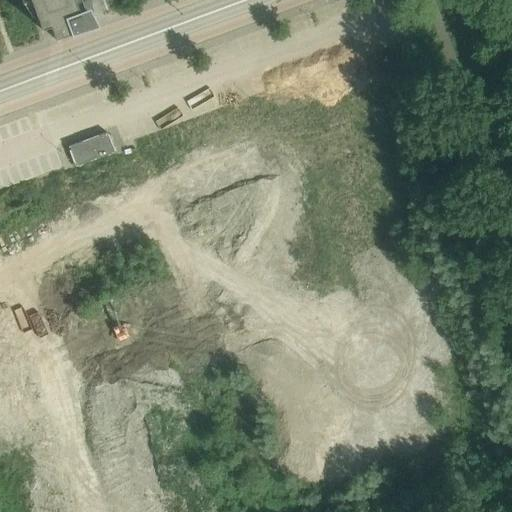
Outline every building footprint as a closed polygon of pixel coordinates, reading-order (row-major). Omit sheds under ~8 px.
[(29,0),(39,28),(48,25),(53,37),(94,22),(92,7),(85,10),(81,3),(75,5),(72,0),(29,0)] [(389,111),(369,118),(383,158),(404,150),(389,111)] [(369,118),(350,126),(364,165),(383,158),(369,118)] [(350,126),(331,133),(345,172),(364,165),(350,126)] [(110,129),(68,145),(75,164),(117,148),(110,129)] [(331,133),(311,140),(324,173),(326,179),(345,172),(331,133)] [(309,134),(290,141),(305,180),(324,173),(311,140),(309,134)] [(290,141),(271,148),(286,187),(305,180),(290,141)] [(271,148),(252,155),(266,194),(286,187),(271,148)] [(252,155),(232,162),(246,202),(266,194),(252,155)] [(198,175),(178,182),(192,222),(212,214),(198,175)] [(400,181),(388,185),(392,196),(404,192),(400,181)] [(178,182),(158,189),(160,193),(173,229),(192,222),(178,182)] [(388,185),(377,189),(381,200),(392,196),(388,185)] [(417,188),(378,202),(386,224),(425,209),(417,188)] [(359,189),(348,193),(352,204),(363,200),(359,189)] [(160,193),(141,200),(155,240),(174,232),(173,229),(160,193)] [(348,193),(337,197),(341,209),(352,204),(348,193)] [(141,200),(122,207),(136,247),(155,240),(141,200)] [(321,203),(310,207),(314,219),(325,214),(321,203)] [(122,207),(102,214),(117,254),(136,247),(122,207)] [(310,207),(298,211),(303,223),(314,219),(310,207)] [(425,209),(386,224),(393,244),(433,229),(425,209)] [(102,214),(83,221),(98,261),(117,254),(102,214)] [(283,217),(271,222),(275,233),(287,229),(283,217)] [(360,220),(349,224),(353,235),(364,231),(360,220)] [(83,221),(64,228),(77,264),(79,268),(98,261),(83,221)] [(271,222),(260,226),(264,237),(275,233),(271,222)] [(63,225),(44,232),(58,271),(77,264),(64,228),(63,225)] [(433,229),(393,244),(401,264),(440,250),(433,229)] [(364,231),(353,235),(357,246),(368,242),(364,231)] [(44,232),(24,239),(38,274),(39,278),(58,271),(44,232)] [(23,235),(4,242),(18,281),(38,274),(24,239),(23,235)] [(4,242),(0,243),(0,288),(18,281),(4,242)] [(213,243),(201,247),(206,258),(217,254),(213,243)] [(201,247),(190,251),(194,263),(206,258),(201,247)] [(440,250),(401,264),(409,286),(448,271),(440,250)] [(174,257),(163,261),(167,273),(178,268),(174,257)] [(374,260),(363,264),(368,276),(379,271),(374,260)] [(163,261),(152,266),(156,277),(167,273),(163,261)] [(379,271),(368,276),(372,287),(383,283),(379,271)] [(136,272),(125,276),(129,287),(140,283),(136,272)] [(125,276),(114,280),(118,291),(129,287),(125,276)] [(453,283),(413,298),(421,318),(460,304),(453,283)] [(98,285),(86,289),(91,301),(102,297),(98,285)] [(86,289),(75,293),(79,305),(91,301),(86,289)] [(59,299),(48,303),(52,315),(64,311),(59,299)] [(48,303),(37,308),(41,319),(52,315),(48,303)] [(460,304),(421,318),(428,337),(467,323),(460,304)] [(392,307),(381,311),(385,322),(396,318),(392,307)] [(19,308),(8,312),(12,323),(23,319),(19,308)] [(8,312),(0,315),(0,325),(1,327),(12,323),(8,312)] [(467,323),(428,337),(435,356),(474,342),(467,323)] [(402,333),(390,338),(395,349),(406,345),(402,333)] [(474,342),(435,356),(442,376),(481,361),(474,342)] [(5,344),(0,345),(0,358),(9,355),(5,344)] [(406,345),(395,349),(399,360),(410,356),(406,345)] [(9,355),(0,358),(0,366),(2,371),(13,367),(9,355)] [(481,361),(442,376),(449,396),(489,381),(481,361)] [(416,372),(404,376),(409,387),(420,383),(416,372)] [(420,383),(409,387),(413,398),(424,394),(420,383)] [(19,384),(8,389),(12,400),(23,396),(19,384)] [(479,391),(471,394),(476,405),(483,402),(479,391)] [(471,394),(464,396),(468,408),(476,405),(471,394)] [(23,396),(12,400),(16,411),(28,407),(23,396)] [(464,396),(456,399),(461,410),(468,408),(464,396)] [(456,399),(449,402),(453,413),(461,410),(456,399)] [(476,405),(468,408),(472,419),(480,416),(476,405)] [(468,408),(461,410),(464,422),(472,419),(468,408)] [(511,424),(506,408),(470,422),(487,467),(511,457),(511,424)] [(410,416),(402,419),(406,430),(414,427),(410,416)] [(402,419),(395,422),(399,433),(406,430),(402,419)] [(395,422),(387,424),(391,436),(399,433),(395,422)] [(470,422),(435,435),(452,480),(487,467),(470,422)] [(387,424),(380,427),(384,438),(391,436),(387,424)] [(406,430),(399,433),(403,444),(411,441),(406,430)] [(37,433),(26,437),(30,448),(41,444),(37,433)] [(399,433),(391,436),(395,447),(403,444),(399,433)] [(435,435),(400,448),(417,493),(452,480),(435,435)] [(341,441),(333,444),(338,455),(345,453),(341,441)] [(333,444),(326,447),(330,458),(338,455),(333,444)] [(326,447),(318,450),(322,461),(330,458),(326,447)] [(400,448),(365,461),(382,506),(417,493),(400,448)] [(318,450),(311,453),(315,464),(322,461),(318,450)] [(338,455),(330,458),(334,470),(342,467),(338,455)] [(330,458),(322,461),(326,473),(334,470),(330,458)] [(365,461),(330,475),(343,511),(366,511),(382,506),(365,461)] [(48,462),(36,466),(40,477),(52,473),(48,462)] [(271,468),(263,470),(267,481),(275,479),(271,468)] [(7,470),(0,472),(0,494),(14,489),(7,470)] [(263,470),(255,473),(260,484),(267,481),(263,470)] [(52,473),(40,477),(44,488),(56,484),(52,473)] [(343,511),(330,475),(295,488),(303,511),(343,511)] [(246,476),(239,479),(243,490),(250,487),(246,476)] [(239,479),(231,482),(236,493),(243,490),(239,479)] [(267,481),(260,484),(264,495),(271,493),(267,481)] [(250,487),(243,490),(247,501),(255,499),(250,487)] [(303,511),(295,488),(259,501),(262,511),(303,511)] [(14,489),(0,494),(0,511),(11,511),(22,508),(14,489)] [(188,498),(181,500),(185,511),(192,509),(188,498)] [(62,500),(50,504),(53,511),(63,511),(66,511),(62,500)] [(181,500),(173,503),(176,511),(183,511),(185,511),(181,500)] [(176,511),(173,503),(166,506),(167,511),(176,511)]
